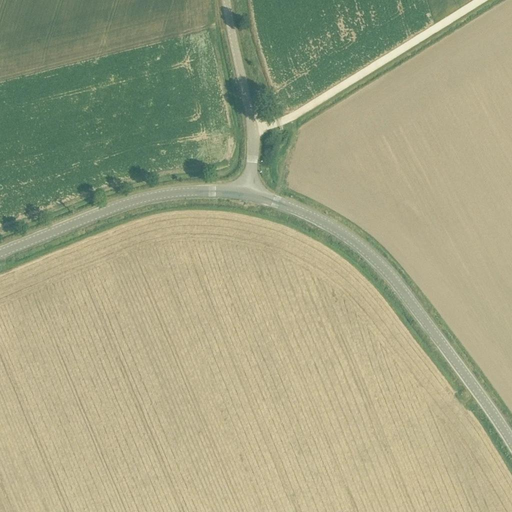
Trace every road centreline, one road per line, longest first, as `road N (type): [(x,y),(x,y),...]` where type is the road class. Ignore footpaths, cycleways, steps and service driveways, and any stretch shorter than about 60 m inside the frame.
road 1 (tertiary): [(511,442),(369,254),(309,215),(248,194)]
road 2 (tertiary): [(248,194),(136,202),(0,255)]
road 3 (unclassified): [(248,194),(252,128),(226,0)]
